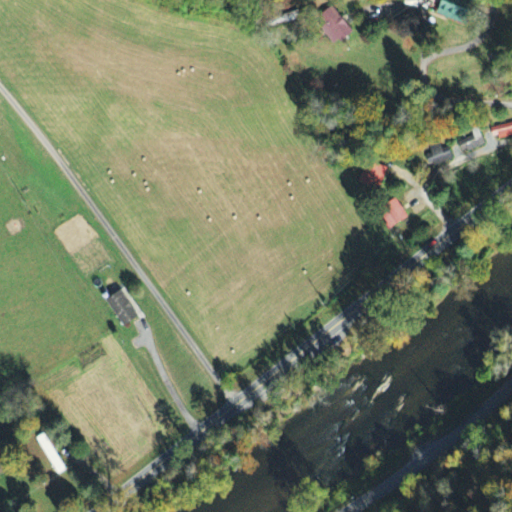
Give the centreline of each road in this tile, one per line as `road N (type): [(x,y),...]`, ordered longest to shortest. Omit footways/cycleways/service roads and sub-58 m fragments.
road 1 (primary): [(99,511),(511,185)]
road 2 (residential): [(511,104),(456,102),(439,95),(426,69),(430,59),(482,40),(493,22),(491,0)]
road 3 (tertiary): [(346,511),(474,419)]
